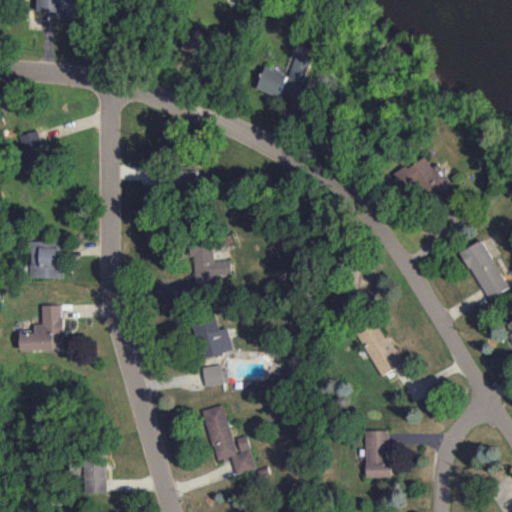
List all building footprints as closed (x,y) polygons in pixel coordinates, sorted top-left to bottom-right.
[(38,0),(38,12),(76,14),(76,0),(38,0)] [(19,134),(37,129),(45,158),(27,163),(19,134)] [(394,173),(410,197),(424,188),(431,198),(451,185),(439,168),(435,170),(426,156),(409,167),(407,164),(394,173)] [(32,239),(65,239),(65,278),(31,278),(32,239)] [(490,299),(511,286),(482,239),(461,252),(490,299)] [(231,273),(231,260),(214,260),(214,242),(190,243),(191,255),(194,255),(196,288),(220,287),(220,274),(231,273)] [(41,303),(63,303),(63,331),(53,332),(53,348),(21,349),(20,332),(35,332),(35,322),(42,322),(41,303)] [(233,351),(229,327),(219,329),(217,317),(195,322),(202,357),(233,351)] [(386,338),(378,322),(359,332),(380,375),(404,364),(391,336),(386,338)] [(205,384),(229,382),(228,365),(203,367),(205,384)] [(204,409),(217,460),(232,456),(236,474),(256,469),(248,435),(233,439),(224,404),(204,409)] [(366,430),(367,477),(391,477),(390,430),(366,430)] [(84,492),(107,492),(107,452),(85,452),(84,492)]
